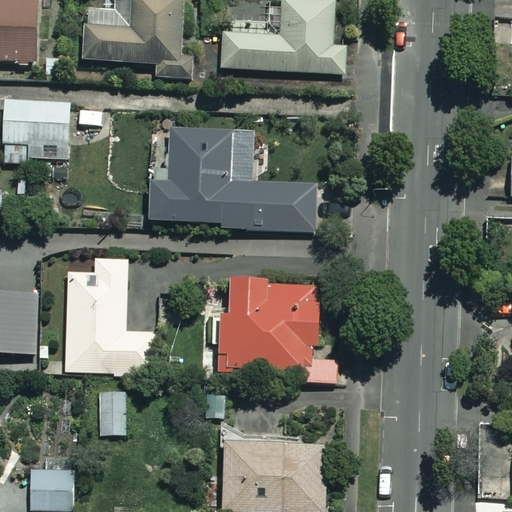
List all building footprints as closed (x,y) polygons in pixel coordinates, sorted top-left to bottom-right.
[(0,0),(0,61),(39,63),(41,0),(0,0)] [(185,0),(114,0),(114,8),(87,6),(85,63),(183,67),(185,0)] [(301,0),(269,0),(268,20),(233,19),(232,33),(225,32),(223,70),(347,76),(348,48),(335,48),(337,2),(301,0)] [(71,104),(6,105),(7,164),(72,163),(71,104)] [(258,134),(171,132),(170,175),(154,175),(153,223),(224,224),(224,229),(256,230),(258,134)] [(130,261),(97,260),(97,275),(71,274),(68,374),(158,376),(159,335),(128,334),(130,261)] [(271,282),(234,282),(234,320),(213,320),(213,345),(223,345),(223,371),(306,371),(306,385),(341,385),(341,362),(323,362),(322,287),(270,287),(271,282)] [(0,355),(38,356),(40,295),(0,293),(0,355)] [(128,394),(100,395),(102,437),(130,436),(128,394)] [(326,511),(328,446),(226,443),(225,490),(199,490),(198,511),(326,511)] [(74,511),(75,471),(34,471),(32,511),(74,511)]
